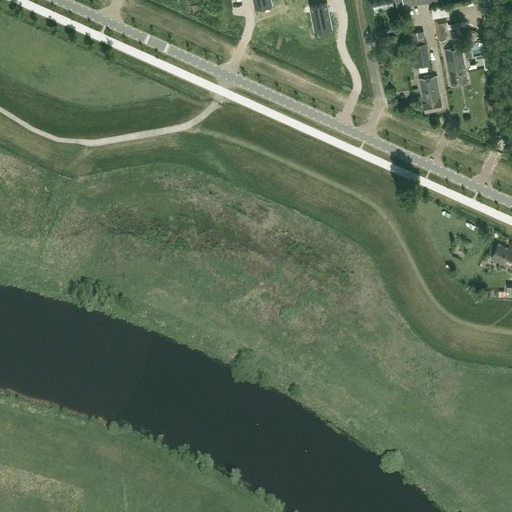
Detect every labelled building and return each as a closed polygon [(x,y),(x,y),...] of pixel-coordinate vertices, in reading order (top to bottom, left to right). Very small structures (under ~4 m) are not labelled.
[(393,8),(392,1),(372,5),(374,12),(393,8)] [(311,27),(327,24),(323,2),(307,6),(311,27)] [(447,16),(435,18),(439,40),(447,38),(444,25),(448,24),(447,16)] [(430,64),(423,30),(412,33),(414,44),(410,45),(414,67),(430,64)] [(468,82),(464,62),(462,47),(445,50),(451,85),(468,82)] [(443,108),(437,75),(420,78),(426,111),(443,108)] [(511,267),(511,248),(508,246),(508,247),(498,242),(492,258),(511,267)]
